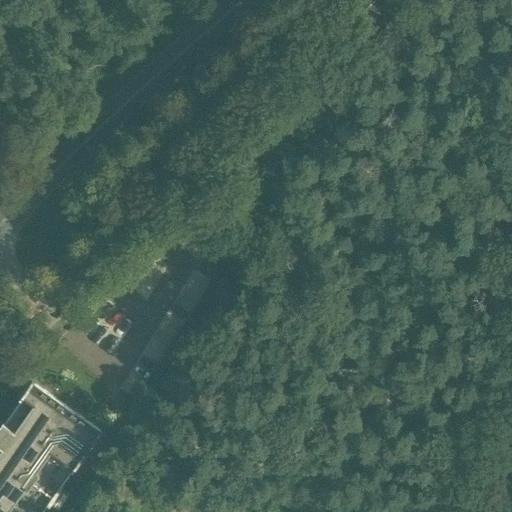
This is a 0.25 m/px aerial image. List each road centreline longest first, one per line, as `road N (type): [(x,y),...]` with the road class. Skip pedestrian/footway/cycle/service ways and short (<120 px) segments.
road 1 (unknown): [(19,271),(313,0)]
road 2 (primary): [(0,225),(244,0)]
